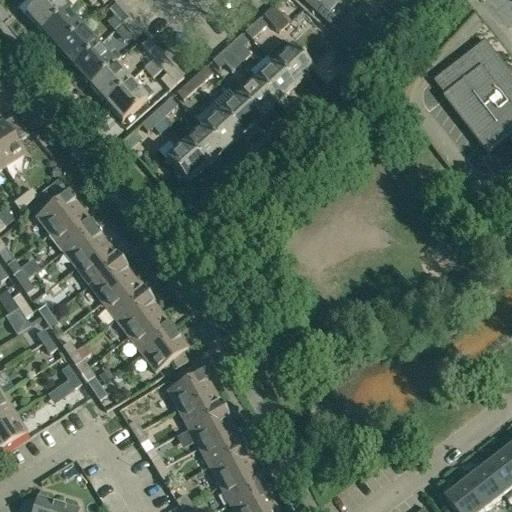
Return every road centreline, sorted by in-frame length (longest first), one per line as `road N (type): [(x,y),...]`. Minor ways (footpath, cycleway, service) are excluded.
road 1 (residential): [(147,511),(100,437),(0,499)]
road 2 (residential): [(370,511),(511,402)]
road 3 (unknown): [(74,418),(206,321)]
